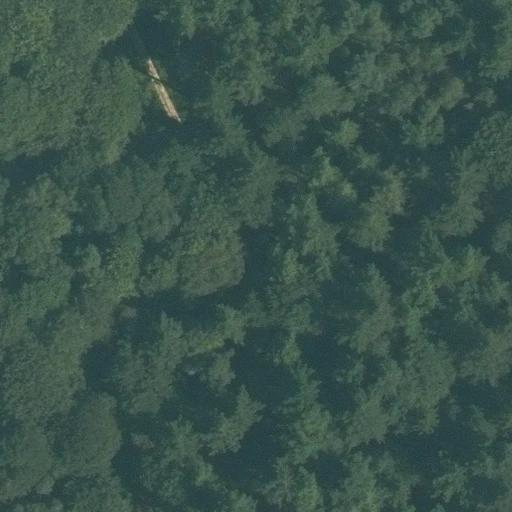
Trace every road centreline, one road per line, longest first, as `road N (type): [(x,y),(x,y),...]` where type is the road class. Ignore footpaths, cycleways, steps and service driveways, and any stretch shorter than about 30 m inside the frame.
road 1 (track): [(171,121),(374,511)]
road 2 (track): [(115,0),(171,121)]
